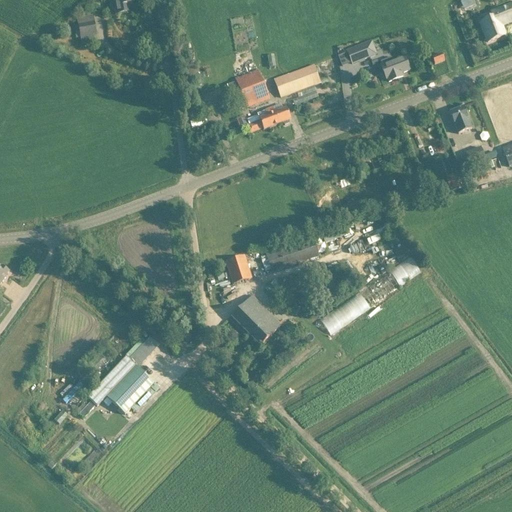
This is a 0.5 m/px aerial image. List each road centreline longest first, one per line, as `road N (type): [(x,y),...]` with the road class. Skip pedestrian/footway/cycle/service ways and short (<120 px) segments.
road 1 (track): [(54,251),(124,290),(208,359),(354,511)]
road 2 (tertiary): [(187,188),(511,66)]
road 3 (tertiary): [(0,240),(57,233),(187,188)]
road 4 (unclassified): [(187,188),(155,0)]
road 5 (unclassified): [(208,359),(187,188)]
